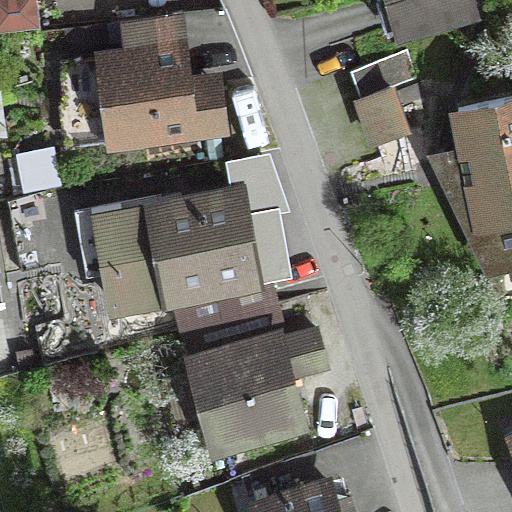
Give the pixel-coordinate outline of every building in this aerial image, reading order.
[(28,0),(0,0),(0,27),(31,26),(28,0)] [(374,0),(384,33),(468,10),(465,0),(374,0)] [(180,87),(171,14),(125,19),(130,55),(59,63),(69,141),(215,124),(210,83),(180,87)] [(403,51),(347,71),(371,141),(401,131),(386,89),(413,80),(403,51)] [(0,138),(9,141),(0,79),(0,138)] [(511,97),(454,109),(463,155),(474,153),(479,178),(468,180),(478,226),(511,218),(511,97)] [(252,216),(237,219),(232,193),(157,207),(155,196),(93,208),(110,305),(171,294),(171,293),(264,277),(252,216)] [(185,331),(278,306),(270,277),(177,302),(185,331)] [(278,306),(185,331),(193,360),(286,335),(278,306)] [(280,376),(321,365),(311,328),(193,360),(215,442),(292,422),(280,376)] [(330,505),(324,484),(251,504),(253,511),(347,511),(344,501),(330,505)]
